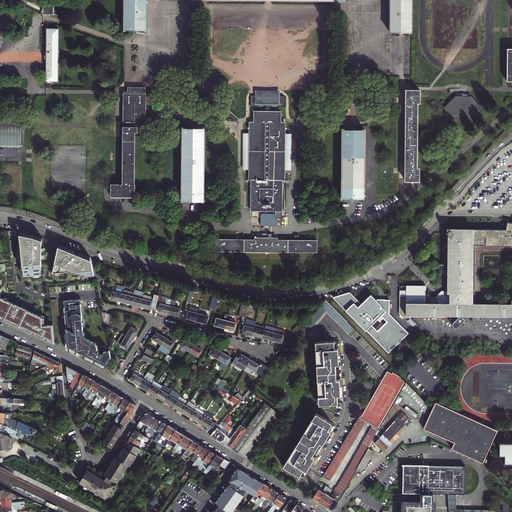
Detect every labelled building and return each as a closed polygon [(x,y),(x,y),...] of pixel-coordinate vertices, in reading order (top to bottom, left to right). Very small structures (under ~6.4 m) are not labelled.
[(124,0),(125,31),(126,31),(126,30),(146,30),(146,31),(147,31),(147,0),(124,0)] [(413,0),(390,0),(390,32),(413,32),(413,0)] [(43,4),(43,15),(54,15),(54,4),(43,4)] [(207,12),(203,12),(203,91),(237,122),(242,122),(242,118),(238,118),(207,89),(207,12)] [(289,118),(289,122),(294,122),(333,92),(333,13),(330,13),(330,91),(293,118),(289,118)] [(58,28),(47,28),(46,53),(48,53),(48,57),(46,57),(45,56),(45,60),(46,60),(48,60),(48,63),(46,63),(46,84),(47,84),(58,84),(58,62),(59,62),(59,55),(58,55),(58,28)] [(112,185),(111,197),(112,197),(112,196),(134,196),(134,197),(135,197),(135,185),(134,184),(134,132),(142,132),(142,127),(146,127),(146,94),(145,94),(145,88),(128,87),(128,93),(124,93),(124,101),(123,185),(112,185)] [(420,91),(406,91),(406,183),(420,183),(419,171),(417,171),(418,103),(420,103),(420,91)] [(445,108),(459,120),(472,121),(484,107),(473,97),(472,94),(458,93),(458,96),(445,108)] [(280,94),(255,94),(255,109),(280,109),(280,94)] [(251,180),(251,211),(276,211),(276,222),(278,222),(278,223),(282,223),(283,181),(285,181),(285,127),(281,127),(281,114),(254,114),(254,127),(250,127),(250,136),(249,180),(251,180)] [(21,121),(0,120),(0,157),(18,158),(18,146),(21,146),(21,121)] [(183,127),(182,201),(204,201),(204,127),(203,127),(203,128),(184,127),(183,127)] [(343,129),(342,198),(364,198),(365,129),(363,129),(363,130),(344,129),(343,129)] [(400,288),(400,314),(403,318),(411,318),(411,316),(459,317),(464,317),(511,317),(511,304),(474,305),(475,246),(511,246),(511,223),(507,222),(506,230),(449,229),(449,233),(448,292),(442,291),(436,297),(426,297),(427,286),(407,286),(407,287),(401,287),(400,288)] [(32,235),(21,233),(25,277),(41,275),(42,239),(32,235)] [(216,240),(216,251),(244,251),(244,252),(288,252),(288,251),(315,252),(315,246),(317,246),(317,241),(289,240),(278,240),(278,238),(255,238),(255,240),(244,240),(216,240)] [(76,252),(60,245),(53,274),(67,273),(68,270),(87,278),(95,277),(93,266),(91,258),(79,253),(79,255),(75,254),(76,252)] [(121,268),(123,260),(97,254),(95,262),(121,268)] [(117,286),(115,292),(123,294),(124,292),(124,290),(125,287),(117,286)] [(158,295),(161,287),(156,286),(154,294),(154,297),(151,307),(155,308),(158,295)] [(0,287),(0,317),(8,322),(39,336),(55,344),(55,340),(53,325),(45,325),(44,318),(27,310),(28,309),(16,304),(16,305),(1,298),(0,287)] [(78,287),(59,287),(59,295),(78,294),(78,287)] [(123,294),(121,302),(126,303),(131,304),(133,296),(134,292),(124,290),(124,292),(123,294)] [(133,296),(131,304),(138,306),(141,307),(143,299),(144,295),(144,293),(134,290),(134,292),(133,296)] [(113,292),(111,299),(115,300),(121,302),(123,294),(115,292),(113,292)] [(143,299),(141,307),(148,309),(151,309),(151,307),(154,297),(144,295),(143,299)] [(172,299),(158,295),(155,308),(159,309),(158,311),(163,312),(168,314),(170,306),(172,299)] [(371,296),(352,316),(388,353),(408,334),(389,315),(389,301),(377,300),(377,301),(376,301),(371,296)] [(53,325),(55,340),(61,340),(57,299),(51,300),(53,325)] [(105,347),(84,336),(81,299),(64,301),(68,339),(69,350),(79,355),(92,362),(98,365),(105,369),(105,368),(109,371),(111,372),(113,369),(109,367),(111,364),(108,362),(109,361),(111,358),(109,346),(105,347)] [(172,299),(170,306),(168,314),(175,315),(178,316),(177,321),(181,321),(183,314),(179,313),(180,309),(175,307),(177,300),(172,299)] [(301,328),(314,339),(318,334),(310,327),(325,310),(349,333),(354,328),(325,299),(312,314),(302,327),(301,328)] [(190,306),(188,311),(186,318),(188,319),(196,321),(198,313),(200,309),(190,306)] [(208,316),(198,313),(196,321),(203,323),(207,323),(208,316)] [(464,318),(464,317),(459,317),(459,318),(454,324),(454,325),(454,326),(454,327),(455,328),(457,328),(458,328),(465,321),(464,318)] [(217,326),(224,328),(226,321),(216,318),(215,326),(217,326)] [(229,321),(226,321),(224,328),(232,330),(234,331),(236,323),(234,323),(234,320),(229,319),(229,321)] [(248,334),(252,335),(254,328),(255,324),(252,323),(251,325),(248,324),(247,326),(244,325),(242,333),(248,334)] [(255,324),(254,328),(252,335),(258,337),(262,338),(265,326),(255,324)] [(302,327),(298,324),(292,330),(296,333),(301,328),(302,327)] [(268,339),(272,340),(275,329),(265,326),(262,338),(268,339)] [(131,327),(126,336),(133,340),(137,334),(138,331),(131,327)] [(285,331),(275,329),(272,340),(278,342),(282,343),(284,335),(285,331)] [(161,344),(165,338),(159,334),(157,332),(152,339),(161,344)] [(129,346),(133,340),(126,336),(121,333),(116,342),(121,345),(127,349),(129,346)] [(0,345),(6,349),(7,348),(5,347),(9,339),(0,334),(0,345)] [(167,354),(174,343),(171,342),(165,338),(161,344),(159,348),(167,354)] [(191,343),(185,340),(181,346),(187,350),(189,351),(193,345),(191,343)] [(319,404),(319,405),(338,403),(337,396),(341,396),(340,380),(337,380),(336,364),(339,364),(338,348),(335,348),(334,340),(316,341),(319,404)] [(15,354),(18,355),(20,350),(22,351),(24,346),(21,346),(18,345),(15,354)] [(200,349),(193,345),(189,351),(198,357),(202,350),(200,349)] [(209,353),(218,359),(222,352),(220,351),(213,347),(209,353)] [(153,357),(155,353),(147,349),(145,352),(153,357)] [(229,356),(222,352),(218,359),(222,361),(219,366),(224,370),(231,358),(229,356)] [(40,353),(37,360),(42,362),(45,356),(43,355),(40,353)] [(174,358),(167,354),(164,360),(170,364),(174,358)] [(232,363),(244,370),(251,360),(246,357),(242,354),(240,358),(236,356),(232,363)] [(155,361),(155,360),(144,355),(142,360),(152,365),(155,361)] [(44,367),(46,371),(53,368),(54,366),(55,366),(56,361),(54,360),(50,358),(47,364),(47,366),(44,367)] [(119,362),(113,359),(111,358),(109,361),(112,363),(117,366),(119,362)] [(257,363),(251,360),(244,370),(250,374),(252,370),(261,374),(267,366),(261,362),(259,365),(257,363)] [(189,371),(193,373),(198,366),(194,364),(189,371)] [(72,381),(77,371),(74,369),(67,366),(69,388),(72,381)] [(201,368),(198,366),(193,373),(197,375),(201,368)] [(81,373),(77,371),(72,381),(69,388),(72,389),(75,383),(78,385),(83,374),(81,373)] [(143,379),(139,386),(144,388),(148,391),(153,382),(154,381),(153,380),(155,376),(148,372),(143,379)] [(403,385),(406,381),(401,376),(393,373),(393,374),(388,372),(378,388),(363,414),(361,419),(378,429),(403,385)] [(87,376),(83,374),(78,385),(74,392),(80,395),(80,394),(89,377),(87,376)] [(136,383),(139,386),(143,379),(135,374),(131,380),(136,383)] [(29,384),(38,379),(37,376),(33,377),(29,379),(29,384)] [(92,379),(89,377),(80,394),(84,397),(84,396),(94,380),(92,379)] [(98,382),(94,380),(84,396),(87,398),(86,399),(90,401),(93,396),(100,384),(98,382)] [(156,396),(162,387),(153,382),(148,391),(153,394),(156,396)] [(94,400),(97,402),(106,387),(104,386),(100,384),(93,396),(96,398),(94,400)] [(163,384),(162,387),(156,396),(161,399),(165,401),(172,390),(163,384)] [(218,390),(211,385),(207,391),(210,393),(211,391),(216,394),(218,390)] [(101,401),(104,403),(112,390),(109,389),(106,387),(97,402),(95,405),(98,407),(101,401)] [(169,404),(173,407),(180,396),(181,395),(172,389),(172,390),(165,401),(169,404)] [(108,410),(118,394),(116,393),(112,390),(104,403),(107,405),(105,408),(108,410)] [(113,408),(116,410),(124,398),(122,396),(118,394),(108,410),(111,412),(113,408)] [(1,397),(0,396),(0,403),(0,404),(7,405),(7,401),(9,401),(9,402),(19,403),(20,399),(3,397),(1,397)] [(179,410),(182,412),(188,401),(180,396),(173,407),(179,410)] [(124,398),(116,410),(114,414),(117,415),(115,419),(116,421),(117,422),(118,420),(120,417),(123,413),(130,401),(128,400),(124,398)] [(130,401),(123,413),(125,415),(130,418),(137,408),(136,405),(133,403),(130,401)] [(188,415),(191,417),(196,408),(197,407),(188,401),(182,412),(188,415)] [(247,426),(230,448),(237,452),(244,456),(245,456),(253,446),(253,445),(279,415),(264,402),(253,417),(261,423),(257,427),(254,431),(247,426)] [(497,430),(435,402),(432,409),(423,428),(454,442),(451,449),(483,462),(493,439),(497,430)] [(205,413),(196,408),(191,417),(196,420),(199,422),(205,413)] [(6,412),(0,411),(0,421),(11,427),(31,437),(33,435),(30,434),(33,428),(19,421),(18,424),(14,422),(13,424),(9,424),(9,422),(10,419),(11,418),(12,415),(11,414),(11,413),(6,412)] [(145,425),(152,414),(150,413),(148,412),(145,413),(135,429),(140,433),(141,431),(143,429),(143,428),(141,427),(143,424),(145,425)] [(205,412),(205,413),(199,422),(204,426),(207,427),(206,430),(209,432),(211,434),(219,424),(214,422),(212,421),(214,417),(205,412)] [(399,426),(405,420),(407,417),(402,412),(394,421),(399,426)] [(317,413),(283,465),(299,475),(303,469),(306,471),(314,458),(312,456),(320,443),(322,445),(328,437),(331,431),(328,429),(333,422),(317,413)] [(148,432),(157,418),(155,416),(152,414),(145,425),(144,427),(146,428),(145,430),(148,432)] [(119,421),(126,425),(129,421),(130,418),(125,415),(122,419),(121,421),(120,420),(119,421)] [(250,422),(257,427),(261,423),(253,417),(250,422)] [(160,420),(157,418),(148,432),(151,434),(152,432),(155,434),(158,429),(162,421),(160,420)] [(126,425),(119,421),(118,420),(117,422),(116,424),(119,427),(123,429),(125,427),(126,425)] [(366,423),(361,420),(325,479),(331,482),(342,464),(353,446),(366,423)] [(409,424),(405,420),(399,426),(404,431),(408,427),(407,425),(409,424)] [(10,431),(11,427),(0,421),(0,430),(12,437),(17,439),(19,436),(10,431)] [(85,421),(81,428),(85,434),(91,425),(85,421)] [(162,421),(158,429),(160,430),(157,435),(154,441),(157,443),(158,441),(168,425),(165,423),(162,421)] [(228,446),(230,448),(247,426),(243,423),(243,422),(242,421),(234,433),(231,437),(225,445),(228,446)] [(389,426),(394,431),(399,426),(394,421),(392,424),(389,426)] [(213,437),(215,438),(225,426),(221,422),(219,424),(211,434),(210,435),(213,437)] [(250,422),(247,426),(254,431),(257,427),(250,422)] [(168,425),(158,441),(166,446),(168,442),(176,429),(173,427),(168,425)] [(220,441),(228,431),(229,429),(225,426),(215,438),(218,440),(220,441)] [(390,435),(394,431),(389,426),(387,429),(385,431),(390,435)] [(394,431),(399,436),(402,433),(404,431),(399,426),(394,431)] [(356,470),(368,448),(371,444),(372,443),(373,440),(376,434),(379,430),(373,427),(349,470),(345,476),(337,488),(335,491),(337,493),(341,495),(341,494),(344,491),(356,470)] [(133,432),(132,435),(143,442),(145,440),(147,441),(148,438),(146,436),(140,433),(135,429),(133,432)] [(168,442),(177,447),(184,434),(181,432),(176,429),(168,442)] [(12,437),(0,430),(0,448),(11,448),(10,440),(12,437)] [(116,442),(119,435),(112,431),(104,443),(112,448),(116,442)] [(231,434),(228,431),(220,441),(223,443),(225,445),(231,437),(229,436),(231,434)] [(390,435),(395,440),(397,438),(399,436),(394,431),(390,435)] [(382,433),(379,437),(389,446),(391,444),(392,443),(387,438),(382,433)] [(177,449),(184,453),(185,451),(187,449),(193,440),(189,437),(184,434),(177,447),(174,452),(175,453),(177,449)] [(389,446),(379,437),(376,434),(373,440),(384,451),(389,446)] [(143,442),(132,435),(129,438),(128,440),(141,448),(142,447),(141,446),(143,442)] [(141,448),(128,440),(124,447),(123,450),(122,451),(121,451),(117,458),(115,457),(111,463),(112,463),(110,466),(109,467),(105,474),(107,475),(104,480),(101,478),(99,477),(100,477),(99,476),(87,469),(79,482),(105,498),(113,485),(110,484),(113,479),(117,482),(122,475),(121,475),(124,471),(128,464),(130,466),(134,459),(137,455),(142,449),(141,448)] [(191,456),(199,444),(197,442),(193,440),(187,449),(185,451),(184,453),(182,456),(179,460),(181,461),(185,455),(187,456),(188,454),(191,456)] [(202,445),(199,444),(191,456),(192,457),(191,459),(193,460),(191,463),(192,464),(205,447),(202,445)] [(511,444),(500,445),(500,456),(505,456),(505,466),(511,465),(511,444)] [(253,446),(245,456),(246,457),(246,456),(250,460),(258,450),(253,446)] [(202,462),(210,450),(207,449),(205,447),(198,456),(192,465),(194,466),(201,458),(202,458),(200,461),(202,462)] [(368,448),(356,470),(360,473),(366,468),(371,459),(372,455),(374,452),(368,448)] [(202,467),(205,469),(216,454),(213,452),(210,450),(202,462),(197,468),(200,470),(202,467)] [(205,469),(203,472),(206,474),(210,469),(214,472),(220,464),(225,468),(229,462),(223,458),(220,456),(216,454),(205,469)] [(192,464),(191,463),(190,463),(181,475),(183,477),(192,464)] [(465,466),(403,466),(403,494),(414,494),(414,502),(402,502),(401,511),(436,511),(437,502),(434,502),(434,495),(448,495),(458,495),(465,495),(465,466)] [(254,496),(263,483),(244,471),(237,467),(231,476),(229,481),(230,482),(226,488),(215,502),(218,504),(219,505),(215,511),(214,511),(232,511),(236,508),(244,496),(243,495),(245,492),(246,490),(251,493),(254,496)] [(263,483),(252,498),(255,500),(254,502),(256,503),(257,502),(268,486),(265,485),(263,483)] [(318,502),(324,493),(328,487),(329,486),(327,485),(326,486),(326,485),(322,491),(318,489),(312,499),(315,500),(318,502)] [(262,500),(264,502),(273,490),(271,488),(268,486),(257,502),(259,503),(262,500)] [(1,496),(1,499),(12,498),(12,496),(15,495),(16,494),(15,494),(3,489),(0,491),(1,496)] [(270,506),(272,503),(279,493),(276,491),(273,490),(264,502),(260,508),(263,510),(267,504),(270,506)] [(273,504),(280,494),(279,493),(272,503),(273,504)] [(334,498),(324,493),(318,502),(323,505),(328,508),(334,498)] [(276,505),(279,507),(283,503),(287,498),(283,496),(280,494),(273,504),(268,511),(272,511),(276,507),(275,506),(276,505)] [(457,511),(458,510),(458,495),(448,495),(449,511),(457,511)] [(1,506),(21,505),(24,504),(23,501),(16,501),(16,497),(12,498),(1,499),(1,503),(1,506)] [(290,511),(296,504),(295,503),(292,501),(290,500),(286,505),(283,509),(286,511),(290,511)]
